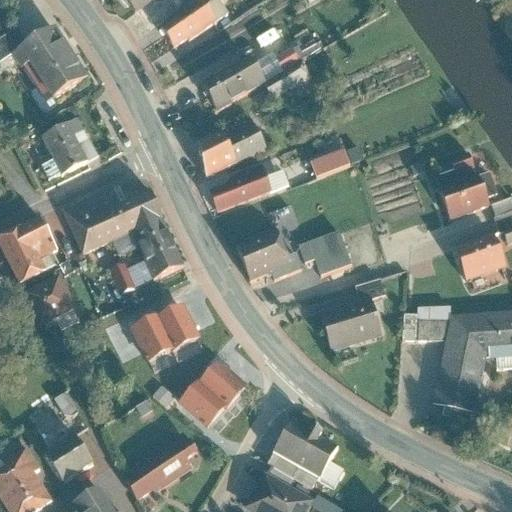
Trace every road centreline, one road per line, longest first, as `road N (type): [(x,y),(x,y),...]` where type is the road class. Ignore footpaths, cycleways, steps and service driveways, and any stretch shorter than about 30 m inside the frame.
road 1 (tertiary): [(298,379),(244,317),(161,155)]
road 2 (tertiary): [(511,499),(332,406),(298,379)]
road 3 (tertiary): [(161,155),(128,82),(69,0)]
road 4 (residential): [(161,155),(93,182),(0,236)]
road 5 (residential): [(210,511),(298,379)]
